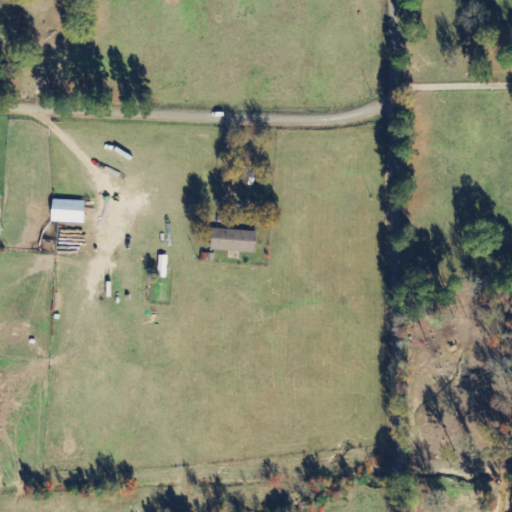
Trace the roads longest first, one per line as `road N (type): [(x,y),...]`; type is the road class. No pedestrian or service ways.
road 1 (residential): [(408,511),(403,0)]
road 2 (residential): [(404,107),(293,121),(0,108)]
